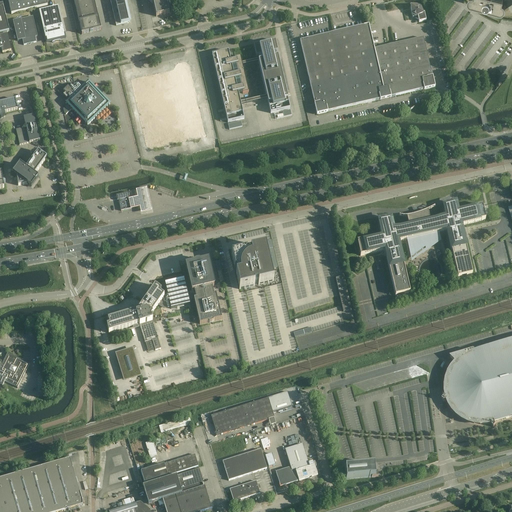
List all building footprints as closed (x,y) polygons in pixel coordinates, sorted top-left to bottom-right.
[(19,0),(21,5),(22,12),(34,9),(32,2),(31,0),(19,0)] [(41,0),(32,2),(34,9),(48,6),(46,0),(41,0)] [(101,30),(93,0),(73,0),(82,34),(101,30)] [(124,0),(111,4),(113,11),(126,8),(124,0)] [(148,0),(149,1),(150,2),(151,3),(152,4),(153,3),(154,6),(156,17),(169,14),(168,10),(170,9),(171,11),(175,3),(176,0),(148,0)] [(470,4),(471,4),(499,12),(500,12),(501,12),(502,12),(503,11),(504,11),(504,10),(505,9),(505,8),(505,7),(505,6),(504,5),(503,4),(502,3),(502,0),(468,0),(468,1),(469,2),(469,3),(470,4)] [(0,33),(9,32),(3,7),(3,4),(0,4),(0,33)] [(21,5),(10,7),(11,14),(22,12),(21,5)] [(420,5),(410,8),(412,15),(415,17),(418,16),(419,22),(426,21),(424,13),(422,13),(420,5)] [(65,32),(59,7),(39,11),(45,36),(46,36),(47,42),(65,38),(64,32),(65,32)] [(126,8),(113,11),(114,18),(128,15),(126,8)] [(128,15),(114,18),(116,26),(129,23),(128,15)] [(35,37),(38,37),(33,17),(13,21),(18,41),(23,40),(24,45),(36,42),(35,37)] [(385,97),(374,50),(369,25),(300,41),(317,114),(381,100),(381,98),(385,97)] [(0,49),(1,49),(2,53),(11,51),(7,34),(0,35),(0,49)] [(434,87),(432,78),(423,38),(374,50),(385,97),(390,96),(390,98),(434,87)] [(275,41),(254,46),(255,51),(256,57),(258,56),(258,58),(259,61),(258,61),(265,89),(271,114),(290,109),(278,57),(277,57),(277,56),(278,55),(278,54),(277,53),(276,53),(276,52),(278,52),(275,41)] [(243,94),(249,93),(240,57),(234,58),(235,60),(231,61),(228,51),(212,55),(228,123),(244,119),(238,93),(242,92),(243,94)] [(148,151),(209,138),(192,61),(176,64),(177,69),(133,79),(148,151)] [(481,73),(459,78),(460,81),(461,84),(479,80),(478,78),(478,77),(482,76),(481,73)] [(89,82),(82,89),(78,85),(67,87),(63,91),(71,99),(66,103),(79,117),(75,121),(79,125),(83,121),(87,125),(109,104),(89,82)] [(17,110),(16,104),(15,99),(0,102),(0,118),(1,119),(5,115),(4,113),(17,110)] [(20,145),(35,142),(40,141),(34,115),(24,118),(25,125),(22,129),(16,130),(20,145)] [(241,122),(228,125),(229,130),(242,127),(241,122)] [(45,161),(41,158),(36,155),(23,172),(22,172),(22,171),(16,172),(18,186),(28,184),(31,187),(38,178),(34,176),(45,161)] [(149,212),(144,189),(133,192),(135,198),(131,199),(133,209),(137,208),(139,214),(149,212)] [(116,195),(116,197),(116,198),(117,201),(119,201),(121,212),(132,209),(129,196),(129,193),(116,195)] [(419,214),(417,214),(415,215),(413,215),(409,216),(407,217),(409,226),(393,229),(393,226),(392,226),(390,220),(389,220),(380,225),(381,229),(380,229),(382,236),(357,242),(360,256),(385,250),(395,296),(410,293),(398,242),(407,240),(411,257),(426,246),(427,249),(440,240),(438,233),(447,231),(458,278),(472,275),(461,225),(485,220),(484,214),(482,206),(482,205),(457,211),(456,204),(443,207),(445,214),(446,217),(430,221),(429,214),(428,210),(426,211),(424,212),(422,213),(419,214)] [(265,248),(231,256),(239,290),(273,282),(265,248)] [(214,287),(208,262),(182,268),(186,288),(188,293),(189,299),(193,298),(194,303),(191,304),(197,326),(208,323),(209,323),(210,323),(211,323),(212,323),(213,322),(214,321),(222,320),(216,296),(216,295),(214,295),(212,287),(214,287)] [(343,312),(349,310),(341,278),(336,279),(343,312)] [(182,279),(164,283),(166,291),(167,295),(171,309),(188,305),(186,293),(185,289),(182,279)] [(108,325),(106,326),(108,330),(109,333),(133,326),(134,329),(140,327),(145,343),(152,341),(155,351),(161,349),(157,336),(152,320),(151,317),(153,315),(151,314),(164,296),(160,293),(161,290),(155,286),(142,304),(136,313),(107,321),(108,325)] [(473,351),(450,357),(456,363),(452,368),(449,374),(447,380),(446,386),(446,392),(447,397),(443,398),(443,399),(442,399),(442,400),(443,401),(444,402),(448,400),(450,405),(453,410),(454,412),(455,413),(457,414),(458,415),(459,416),(460,417),(462,418),(463,419),(464,420),(466,421),(467,422),(469,422),(470,423),(472,423),(473,424),(475,424),(477,424),(478,424),(480,424),(482,424),(483,424),(485,424),(486,424),(488,424),(490,424),(491,423),(492,427),(493,427),(493,428),(494,428),(495,427),(496,426),(495,422),(511,417),(511,338),(473,350),(473,351)] [(123,376),(139,371),(132,349),(116,354),(123,376)] [(0,383),(3,385),(5,382),(17,388),(29,364),(8,353),(2,365),(0,364),(0,383)] [(292,406),(288,392),(211,416),(217,436),(275,418),(273,413),(292,406)] [(189,418),(158,425),(160,433),(191,425),(189,418)] [(148,458),(155,457),(152,441),(145,442),(148,458)] [(316,466),(316,464),(315,464),(315,463),(314,462),(311,463),(308,464),(302,445),(285,450),(290,468),(275,472),(280,487),(297,482),(297,480),(299,480),(299,481),(317,476),(316,471),(314,467),(316,467),(316,466)] [(222,462),(228,481),(266,469),(260,450),(222,462)] [(276,466),(275,464),(272,454),(265,456),(269,468),(276,466)] [(164,464),(141,472),(144,483),(168,476),(199,467),(198,464),(195,455),(165,464),(164,464)] [(80,493),(70,458),(0,478),(0,511),(58,511),(59,511),(67,509),(67,510),(75,507),(83,505),(83,502),(80,493)] [(375,472),(375,464),(345,467),(346,480),(354,479),(369,478),(371,478),(378,477),(377,472),(375,472)] [(199,469),(177,476),(181,490),(204,483),(199,469)] [(182,494),(181,490),(177,476),(143,486),(148,504),(163,500),(176,496),(182,494)] [(234,502),(260,494),(256,481),(230,490),(234,502)] [(176,496),(163,500),(166,511),(202,511),(212,509),(204,483),(181,490),(182,494),(176,496)] [(150,511),(150,510),(140,502),(109,511),(150,511)]
